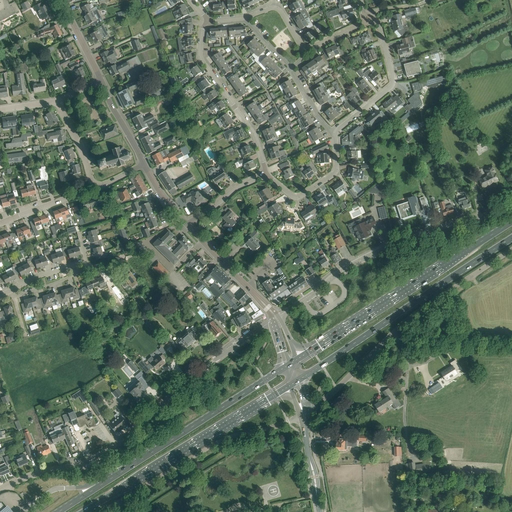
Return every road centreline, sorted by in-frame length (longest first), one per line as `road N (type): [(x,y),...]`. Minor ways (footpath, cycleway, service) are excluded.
road 1 (unclassified): [(303,416),(411,317),(511,249)]
road 2 (primary): [(511,221),(295,360)]
road 3 (primary): [(299,379),(511,237)]
road 4 (primary): [(83,511),(290,385)]
road 5 (unclassified): [(86,467),(276,317)]
road 6 (primary): [(285,367),(96,487)]
road 7 (unclassified): [(103,511),(227,438),(303,416)]
road 8 (residential): [(486,217),(364,257),(292,306)]
road 9 (residential): [(266,173),(254,135),(201,59),(207,19)]
road 10 (residential): [(376,19),(391,86),(335,134)]
road 11 (tertiary): [(276,317),(186,223)]
road 12 (residential): [(335,134),(335,171),(297,197),(266,173)]
road 13 (unknown): [(199,237),(169,268),(153,254),(147,237),(180,217)]
